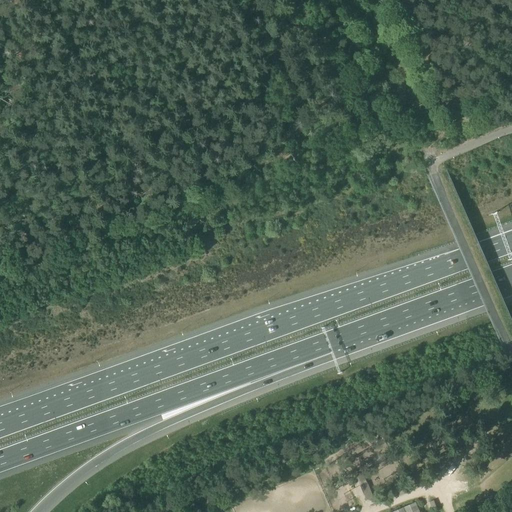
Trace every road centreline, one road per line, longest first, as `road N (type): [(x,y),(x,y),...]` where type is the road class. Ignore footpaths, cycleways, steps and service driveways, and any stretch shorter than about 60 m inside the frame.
road 1 (motorway): [(511,242),(0,426)]
road 2 (track): [(0,277),(107,232),(189,227),(397,172)]
road 3 (motorway): [(0,461),(328,343)]
road 4 (motorway): [(39,511),(105,455),(328,343)]
road 5 (motorway): [(328,343),(511,276)]
